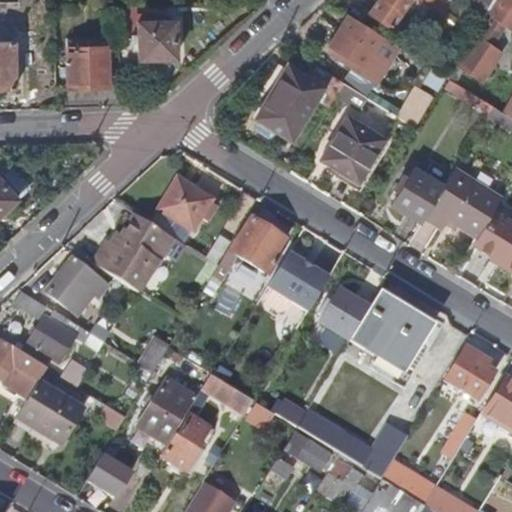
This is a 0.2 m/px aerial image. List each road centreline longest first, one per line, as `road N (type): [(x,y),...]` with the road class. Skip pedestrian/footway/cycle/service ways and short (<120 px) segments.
road 1 (residential): [(165,124),(511,332)]
road 2 (residential): [(0,279),(165,124)]
road 3 (residential): [(165,124),(299,0)]
road 4 (residential): [(0,128),(165,124)]
